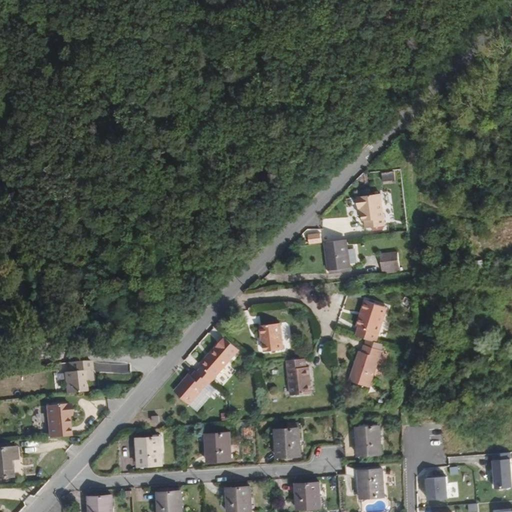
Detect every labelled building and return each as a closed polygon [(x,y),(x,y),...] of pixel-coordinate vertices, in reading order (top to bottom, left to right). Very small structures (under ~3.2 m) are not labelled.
[(387,227),(382,195),(359,198),(360,209),(361,209),(363,209),(363,214),(364,222),(366,222),(367,229),(387,227)] [(352,272),(347,241),(327,244),(331,274),(352,272)] [(401,269),(399,254),(382,256),(384,271),(401,269)] [(381,341),(392,306),(369,299),(366,308),(369,309),(363,325),(361,334),(381,341)] [(363,325),(369,309),(366,308),(360,324),(363,325)] [(286,347),(283,320),(260,323),(261,334),(263,334),(264,349),(286,347)] [(373,388),(385,351),(366,344),(364,352),(362,351),(352,380),(373,388)] [(212,382),(233,360),(216,345),(200,363),(202,365),(199,369),(211,381),(212,382)] [(314,393),(312,366),(309,366),(308,357),(289,359),(292,394),(314,393)] [(96,379),(94,363),(82,363),(70,363),(71,371),(66,371),(68,392),(88,390),(86,381),(96,379)] [(191,402),(211,381),(199,369),(198,368),(193,374),(191,373),(176,389),(191,402)] [(74,435),(71,403),(48,406),(51,438),(74,435)] [(382,453),(380,426),(356,427),(358,455),(382,453)] [(300,455),(299,427),(274,429),(276,456),(300,455)] [(231,459),(229,432),(205,434),(206,461),(231,459)] [(161,463),(160,437),(136,438),(138,465),(161,463)] [(496,489),(511,488),(511,468),(511,459),(494,461),(496,489)] [(383,496),(382,469),(358,471),(360,498),(383,496)] [(447,476),(428,478),(429,499),(449,497),(447,476)] [(323,508),(321,481),(298,483),(299,509),(323,508)] [(251,511),(250,487),(226,488),(227,511),(251,511)] [(180,511),(179,491),(154,492),(155,511),(180,511)] [(112,511),(112,495),(88,495),(88,511),(112,511)]
